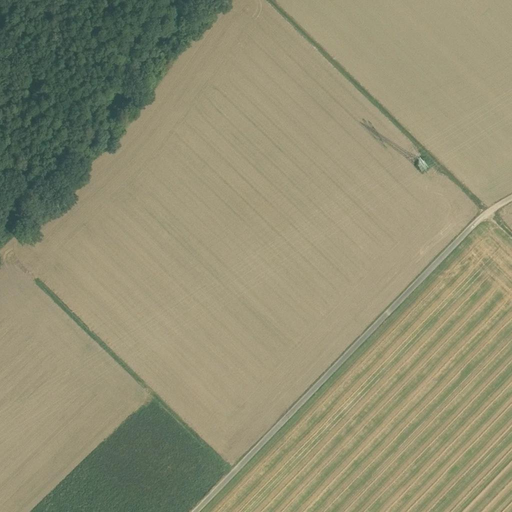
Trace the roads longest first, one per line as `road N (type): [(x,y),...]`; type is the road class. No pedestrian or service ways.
road 1 (track): [(511,203),(479,223),(197,511)]
road 2 (track): [(511,242),(266,0)]
road 3 (track): [(2,253),(231,477)]
